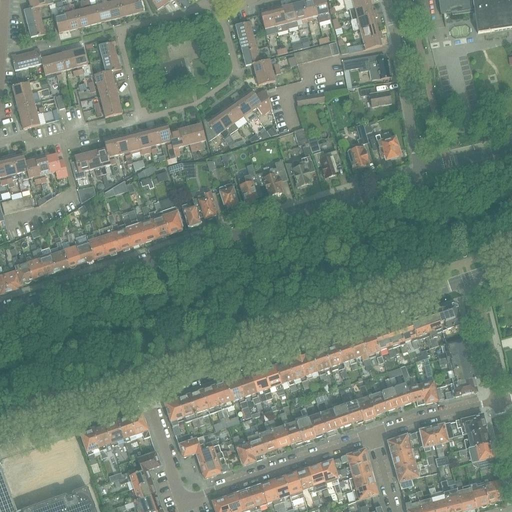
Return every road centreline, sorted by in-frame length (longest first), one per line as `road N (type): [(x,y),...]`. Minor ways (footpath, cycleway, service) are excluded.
road 1 (residential): [(0,313),(420,171)]
road 2 (secondary): [(142,390),(467,279)]
road 3 (residential): [(142,390),(181,503),(372,435)]
road 4 (residential): [(138,120),(196,103),(235,79),(214,7),(119,27)]
road 5 (residential): [(294,128),(286,97),(311,90),(338,60),(395,48)]
road 6 (secondary): [(0,436),(142,390)]
road 7 (residential): [(0,144),(42,143),(138,120)]
road 8 (residential): [(372,435),(496,400)]
road 9 (residential): [(420,171),(395,48)]
road 10 (residential): [(496,400),(467,279)]
